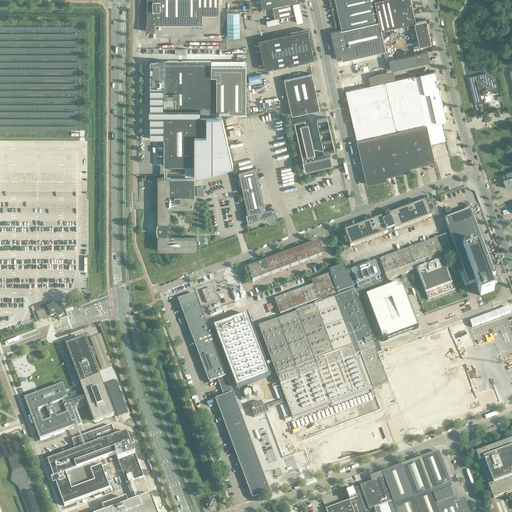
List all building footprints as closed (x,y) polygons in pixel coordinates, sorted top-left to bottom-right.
[(146,0),(147,2),(144,0),(143,0),(144,10),(147,7),(147,21),(145,31),(155,32),(155,24),(194,24),(194,28),(202,28),(202,15),(219,15),(218,0),(146,0)] [(334,0),(329,0),(335,26),(340,24),(334,0)] [(334,0),(340,24),(341,30),(379,21),(374,1),(374,0),(334,0)] [(377,0),(374,1),(381,30),(415,22),(410,0),(377,0)] [(299,2),(292,3),(295,14),(297,23),(303,21),(302,13),(299,2)] [(292,3),(272,7),(275,19),(278,18),(295,14),(292,3)] [(239,13),(227,13),(227,37),(239,37),(239,13)] [(414,22),(417,38),(419,46),(431,43),(426,20),(414,22)] [(341,30),(331,32),(336,57),(341,56),(342,60),(385,51),(379,21),(341,30)] [(307,29),(268,38),(274,68),(314,59),(311,45),(312,41),(309,38),(307,29)] [(268,38),(258,40),(264,70),(274,68),(268,38)] [(428,51),(389,60),(391,70),(430,61),(428,51)] [(150,112),(149,112),(149,113),(149,115),(151,115),(152,115),(155,115),(215,115),(217,115),(237,115),(246,115),(246,75),(246,66),(228,66),(211,66),(211,63),(211,61),(185,61),(178,61),(163,61),(151,61),(151,82),(151,112),(150,112)] [(434,71),(420,74),(415,75),(426,124),(436,122),(441,120),(445,120),(443,108),(444,108),(444,105),(442,105),(439,94),(441,93),(440,88),(438,89),(436,81),(438,81),(438,79),(436,79),(434,71)] [(485,72),(468,77),(475,104),(482,102),(480,94),(482,93),(483,93),(488,91),(487,90),(490,89),(490,91),(498,90),(496,79),(485,72)] [(312,73),(284,79),(292,115),(319,109),(312,73)] [(260,74),(248,77),(250,84),(262,82),(260,74)] [(415,75),(345,91),(357,140),(426,125),(426,124),(415,75)] [(151,115),(149,115),(149,116),(149,119),(151,119),(151,135),(151,140),(157,140),(157,157),(157,163),(157,166),(160,166),(162,166),(164,166),(165,166),(166,166),(169,166),(171,166),(171,165),(185,165),(185,170),(185,175),(200,175),(206,173),(214,171),(233,165),(230,151),(224,127),(222,119),(220,119),(217,119),(217,116),(217,115),(215,115),(155,115),(152,115),(151,115)] [(327,117),(316,120),(323,152),(334,149),(327,117)] [(305,119),(294,121),(303,160),(302,160),(305,170),(332,164),(330,154),(314,158),(312,153),(314,153),(307,122),(305,122),(305,119)] [(436,122),(426,124),(426,125),(431,143),(446,140),(441,120),(436,122)] [(426,125),(357,140),(367,184),(387,180),(386,176),(411,171),(410,167),(435,162),(431,143),(426,125)] [(256,167),(238,171),(248,213),(264,209),(256,167)] [(503,179),(506,188),(511,186),(511,175),(507,178),(503,179)] [(171,177),(157,177),(157,223),(156,227),(157,235),(157,251),(197,250),(197,249),(197,245),(199,245),(199,244),(199,243),(199,242),(197,242),(197,237),(171,237),(171,209),(195,209),(195,200),(194,200),(194,178),(171,178),(171,177)] [(388,218),(385,219),(391,234),(398,231),(397,231),(428,220),(438,216),(433,201),(426,204),(425,202),(422,204),(422,205),(412,209),(413,210),(409,211),(408,209),(409,209),(408,209),(410,208),(409,208),(408,208),(407,208),(406,208),(405,208),(405,209),(404,209),(404,210),(403,210),(403,211),(405,210),(405,211),(392,216),(392,215),(388,216),(388,218)] [(248,213),(246,214),(248,224),(252,222),(264,218),(266,220),(268,220),(269,221),(271,220),(272,220),(273,219),(275,218),(276,216),(276,214),(276,213),(275,212),(274,211),(273,209),(270,208),(268,208),(264,209),(248,213)] [(464,271),(469,285),(475,282),(463,248),(476,243),(489,277),(493,275),(495,275),(471,210),(444,220),(452,240),(464,271)] [(345,234),(338,237),(343,251),(354,247),(384,236),(391,234),(385,219),(382,220),(381,219),(378,220),(378,222),(365,227),(365,225),(366,224),(365,224),(364,224),(363,224),(362,224),(362,225),(361,225),(360,226),(359,227),(361,226),(361,227),(362,229),(359,230),(358,229),(348,233),(348,231),(344,233),(345,234)] [(452,240),(448,242),(446,236),(445,236),(418,246),(407,250),(406,251),(413,270),(416,269),(443,259),(453,255),(454,258),(455,259),(459,272),(464,271),(452,240)] [(318,242),(304,248),(309,261),(323,256),(324,256),(318,242)] [(475,282),(480,296),(494,291),(492,286),(497,284),(496,281),(498,281),(496,276),(494,277),(493,275),(489,277),(476,243),(463,248),(475,282)] [(309,261),(304,248),(295,251),(300,264),(309,261)] [(300,264),(295,251),(285,255),(290,268),(300,264)] [(406,251),(369,265),(376,284),(413,270),(406,251)] [(290,268),(285,255),(276,258),(281,271),(290,268)] [(281,271),(276,258),(266,262),(271,275),(281,271)] [(443,259),(416,269),(425,293),(452,283),(443,259)] [(271,275),(266,262),(257,265),(262,279),(271,275)] [(262,279),(257,265),(248,269),(247,268),(247,269),(252,282),(253,282),(252,282),(262,279)] [(331,279),(338,298),(339,297),(353,292),(360,290),(360,292),(371,288),(377,286),(376,284),(369,265),(354,270),(346,273),(331,279)] [(344,266),(329,271),(329,273),(331,279),(346,273),(344,266)] [(310,278),(310,279),(313,286),(320,305),(338,298),(331,279),(329,273),(311,280),(310,278)] [(417,327),(400,283),(364,297),(381,341),(417,327)] [(452,283),(425,293),(428,300),(454,290),(452,283)] [(313,286),(289,294),(295,309),(296,313),(320,305),(313,286)] [(206,303),(215,300),(211,288),(202,291),(206,303)] [(353,292),(339,297),(357,346),(371,340),(353,292)] [(195,294),(178,300),(209,383),(217,380),(226,376),(195,294)] [(289,294),(274,300),(280,315),(295,309),(289,294)] [(320,305),(296,313),(314,362),(357,346),(339,297),(338,298),(320,305)] [(47,301),(33,306),(39,321),(56,315),(57,317),(59,318),(62,317),(63,315),(65,314),(63,309),(61,310),(58,304),(50,307),(47,301)] [(276,376),(314,362),(296,313),(258,328),(271,362),(272,365),(276,376)] [(266,364),(247,314),(213,327),(236,389),(270,376),(267,367),(272,365),(271,362),(266,364)] [(101,334),(90,337),(93,346),(104,342),(101,334)] [(85,395),(88,402),(88,403),(88,404),(88,405),(89,405),(92,413),(92,414),(92,415),(93,416),(95,420),(112,414),(108,404),(109,404),(109,403),(108,402),(107,401),(104,394),(105,393),(105,392),(104,392),(104,391),(103,391),(100,383),(101,383),(101,382),(101,381),(100,381),(100,380),(99,380),(96,373),(97,372),(97,371),(96,371),(96,370),(95,370),(93,362),(93,361),(93,360),(92,360),(92,359),(91,359),(90,356),(93,355),(91,349),(88,350),(87,347),(87,346),(87,345),(87,344),(86,344),(84,339),(67,346),(69,350),(68,350),(68,351),(68,352),(69,352),(69,353),(70,353),(73,360),(72,361),(72,362),(72,363),(73,363),(74,363),(76,371),(76,372),(76,373),(77,374),(78,374),(80,381),(80,382),(80,383),(80,384),(81,384),(84,392),(84,393),(84,394),(85,395)] [(371,340),(357,346),(360,355),(375,350),(371,340)] [(357,346),(314,362),(318,371),(360,355),(357,346)] [(375,350),(360,355),(373,388),(387,383),(375,350)] [(318,371),(330,404),(373,388),(360,355),(318,371)] [(278,380),(280,385),(318,371),(314,362),(276,376),(278,380)] [(318,371),(280,385),(292,418),(330,404),(318,371)] [(226,376),(217,380),(224,396),(232,393),(226,376)] [(63,385),(24,399),(31,417),(40,414),(37,408),(67,397),(63,385)] [(224,396),(215,400),(252,499),(270,492),(232,393),(224,396)] [(31,417),(28,418),(31,426),(34,425),(40,441),(81,425),(76,411),(73,412),(72,411),(76,410),(73,404),(70,405),(69,402),(67,397),(37,408),(40,414),(31,417)] [(112,426),(72,440),(76,451),(110,438),(115,436),(112,426)] [(76,451),(48,461),(49,465),(52,473),(54,478),(105,459),(116,455),(122,472),(127,484),(130,483),(131,486),(132,489),(134,493),(136,500),(132,502),(129,503),(128,503),(127,504),(126,498),(102,507),(103,508),(104,511),(156,511),(155,508),(150,495),(138,500),(136,492),(135,492),(134,489),(133,486),(132,482),(143,478),(133,449),(131,445),(131,444),(134,443),(131,436),(129,437),(128,438),(126,432),(115,436),(110,438),(76,451)] [(477,450),(471,453),(483,486),(489,484),(491,488),(503,484),(487,441),(475,446),(477,450)] [(401,466),(382,473),(396,511),(467,511),(463,501),(457,503),(450,484),(448,478),(438,452),(421,458),(401,466)] [(17,455),(8,459),(12,471),(22,468),(17,455)] [(54,478),(51,479),(53,485),(56,484),(64,506),(93,496),(94,499),(101,496),(100,493),(109,490),(104,476),(107,475),(106,472),(103,473),(101,467),(107,465),(105,459),(54,478)] [(12,471),(11,481),(18,487),(20,493),(25,506),(27,511),(38,511),(35,502),(30,489),(28,484),(30,474),(22,468),(12,471)] [(370,478),(372,483),(380,506),(392,501),(382,473),(370,478)] [(372,483),(360,487),(368,510),(380,506),(372,483)] [(18,511),(10,485),(0,487),(0,506),(1,511),(18,511)] [(368,511),(359,487),(353,490),(361,511),(368,511)] [(346,492),(349,501),(349,502),(353,511),(361,511),(353,490),(346,492)] [(506,511),(501,498),(492,502),(496,511),(506,511)] [(211,499),(208,500),(207,500),(205,504),(207,508),(210,510),(215,508),(216,505),(214,500),(211,499)] [(349,501),(326,510),(326,511),(353,511),(349,502),(349,501)] [(374,509),(375,511),(395,511),(392,502),(374,509)]
